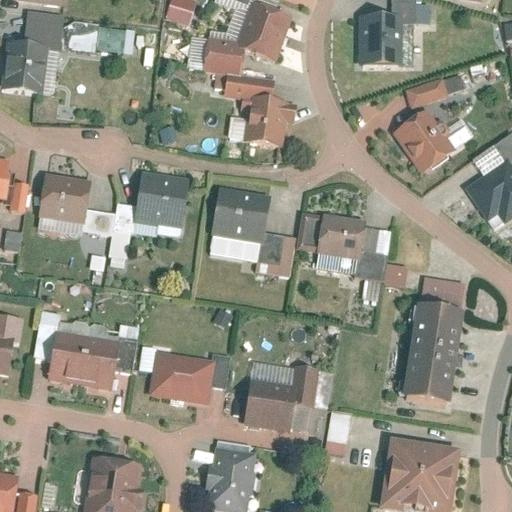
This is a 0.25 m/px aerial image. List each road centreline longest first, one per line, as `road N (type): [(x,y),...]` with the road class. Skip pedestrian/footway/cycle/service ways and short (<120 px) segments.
road 1 (residential): [(0,405),(120,421),(166,449),(168,511)]
road 2 (residential): [(348,148),(415,215),(511,283)]
road 3 (residential): [(485,497),(482,405),(511,327)]
road 4 (residential): [(320,0),(313,26),(317,91),(348,148)]
